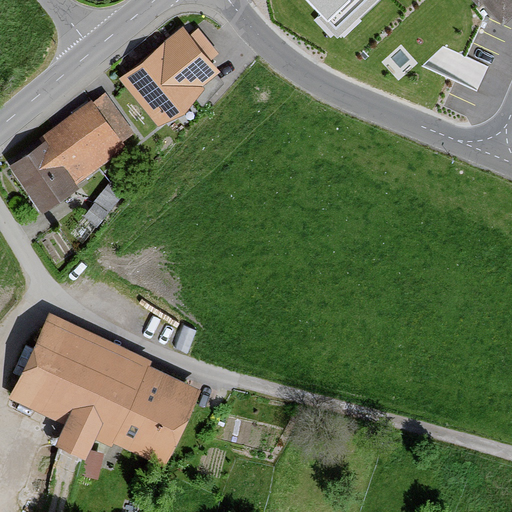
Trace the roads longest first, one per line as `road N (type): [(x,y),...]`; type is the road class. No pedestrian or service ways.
road 1 (residential): [(0,221),(47,292),(213,375),(511,452)]
road 2 (residential): [(226,0),(290,69),(491,156)]
